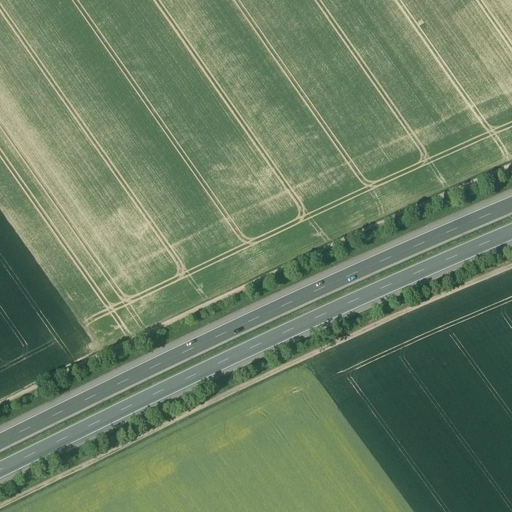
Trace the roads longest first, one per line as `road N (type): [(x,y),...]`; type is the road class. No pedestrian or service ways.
road 1 (motorway): [(0,480),(511,238)]
road 2 (motorway): [(511,213),(0,453)]
road 3 (track): [(511,176),(0,415)]
road 4 (track): [(7,511),(343,348),(511,276)]
